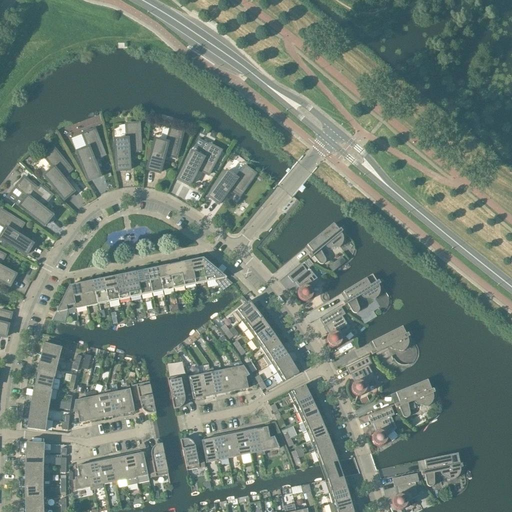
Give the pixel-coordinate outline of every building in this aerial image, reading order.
[(116,171),(129,170),(128,152),(140,151),(138,124),(125,125),(126,139),(114,140),(116,171)] [(176,158),(182,132),(170,129),(166,142),(155,139),(147,170),(159,173),(164,155),(176,158)] [(88,182),(100,177),(93,160),(104,155),(94,130),(82,134),(87,148),(76,152),(88,182)] [(208,175),(221,151),(209,145),(202,158),(192,152),(177,180),(189,186),(197,170),(208,175)] [(63,200),(73,192),(62,178),(71,170),(54,149),(44,157),(53,168),(44,176),(63,200)] [(239,196),(255,174),(244,167),(236,178),(226,171),(208,197),(218,204),(229,189),(239,196)] [(51,196),(40,187),(38,189),(23,178),(15,188),(26,197),(19,206),(44,226),(52,216),(42,208),(51,196)] [(0,239),(26,255),(32,244),(17,234),(23,224),(0,209),(0,225),(5,228),(0,236),(0,239)] [(341,233),(342,232),(340,228),(338,230),(333,224),(307,245),(312,252),(307,255),(310,258),(313,256),(318,263),(320,264),(322,264),(324,263),(325,261),(325,259),(320,250),(325,246),(326,248),(328,248),(330,248),(332,248),(333,248),(337,248),(339,247),(341,245),(343,242),(343,239),(342,236),(341,233)] [(0,281),(9,286),(15,275),(0,266),(0,263),(4,256),(0,253),(0,281)] [(195,284),(206,282),(201,259),(190,261),(195,284)] [(215,282),(222,292),(232,284),(203,259),(201,259),(206,282),(215,280),(215,282)] [(184,287),(195,284),(190,261),(180,263),(184,287)] [(311,268),(312,267),(307,261),(287,277),(293,283),(294,282),(300,288),(298,291),(297,294),(298,297),(300,300),(303,302),(306,302),(309,301),(311,299),(313,296),(312,292),(311,289),(317,280),(312,273),(309,269),(311,268)] [(173,289),(184,287),(180,263),(169,266),(173,289)] [(163,291),(173,289),(169,266),(158,268),(163,291)] [(152,293),(163,291),(158,268),(147,270),(152,293)] [(141,296),(152,293),(147,270),(136,272),(141,296)] [(130,298),(141,296),(136,272),(125,275),(130,298)] [(119,300),(130,298),(125,275),(114,277),(119,300)] [(378,285),(380,284),(378,280),(376,282),(372,275),(343,292),(347,299),(342,302),(344,306),(347,304),(351,312),(353,313),(355,313),(357,312),(359,310),(359,308),(355,299),(360,296),(362,297),(363,298),(365,299),(367,299),(369,299),(372,300),(375,299),(377,297),(379,294),(379,291),(379,288),(378,285)] [(108,302),(119,300),(114,277),(103,279),(108,302)] [(97,305),(108,302),(103,279),(92,281),(97,305)] [(86,307),(97,305),(92,281),(82,284),(86,307)] [(75,309),(86,307),(82,284),(71,286),(75,309)] [(67,311),(75,309),(71,286),(69,286),(52,321),(64,324),(67,313),(67,311)] [(241,321),(256,310),(249,301),(234,313),(241,321)] [(342,316),(345,315),(340,307),(319,320),(323,328),(325,326),(329,334),(327,336),(326,339),(326,342),(328,345),(330,347),(334,348),(337,347),(339,345),(341,343),(341,339),(341,336),(348,328),(344,320),(342,316)] [(0,336),(5,338),(11,314),(0,310),(0,336)] [(262,319),(256,310),(241,321),(247,330),(262,319)] [(262,319),(247,330),(248,331),(253,338),(269,328),(262,319)] [(224,334),(228,331),(224,325),(220,328),(224,334)] [(407,338),(409,337),(407,333),(405,334),(402,327),(371,342),(375,349),(370,352),(372,355),(389,347),(390,348),(391,350),(393,350),(395,350),(397,350),(400,352),(402,351),(405,350),(407,347),(408,344),(408,341),(407,338)] [(275,336),(274,336),(269,328),(253,338),(254,339),(250,341),(256,349),(275,336)] [(228,331),(224,334),(229,340),(233,336),(228,331)] [(275,336),(256,349),(260,347),(265,355),(281,345),(275,336)] [(237,350),(241,347),(236,341),(232,344),(237,350)] [(41,354),(59,359),(61,349),(44,343),(41,354)] [(281,345),(265,355),(266,357),(271,364),(287,354),(281,345)] [(241,347),(237,350),(241,356),(245,353),(241,347)] [(56,369),(59,359),(41,354),(40,356),(38,365),(56,369)] [(292,364),(287,355),(287,354),(271,364),(276,373),(292,364)] [(368,366),(371,364),(368,357),(345,368),(349,375),(351,374),(355,382),(352,384),(351,387),(351,390),(352,393),(354,396),(358,397),(361,396),(364,395),(366,392),(366,389),(365,386),(374,378),(370,370),(368,366)] [(248,367),(252,364),(248,358),(244,361),(248,367)] [(231,365),(237,391),(248,389),(245,378),(248,376),(249,376),(243,366),(242,366),(235,368),(234,364),(231,365)] [(252,364),(248,367),(251,373),(256,370),(252,364)] [(292,364),(276,373),(277,374),(282,383),(298,373),(292,364)] [(54,379),(56,369),(38,365),(36,375),(54,379)] [(226,393),(237,391),(231,365),(228,366),(229,369),(221,371),(226,393)] [(204,398),(215,395),(209,369),(206,370),(207,373),(199,375),(204,398)] [(226,393),(221,371),(213,372),(212,369),(209,369),(215,395),(226,393)] [(204,398),(199,375),(191,377),(191,373),(188,374),(187,374),(192,396),(193,400),(204,398)] [(167,378),(174,409),(177,408),(181,407),(183,404),(184,401),(184,397),(183,392),(189,391),(185,374),(185,375),(167,378)] [(52,389),(54,379),(36,375),(34,386),(52,389)] [(432,393),(434,393),(433,389),(431,390),(427,380),(395,393),(399,403),(394,405),(396,409),(399,407),(402,416),(403,417),(406,418),(408,417),(409,416),(410,413),(408,404),(413,401),(414,403),(416,404),(417,405),(419,405),(421,405),(424,407),(427,407),(429,405),(431,403),(433,400),(433,397),(432,393)] [(151,414),(155,413),(153,403),(154,403),(155,403),(153,395),(153,396),(152,396),(149,382),(132,386),(131,385),(134,402),(140,401),(141,406),(142,410),(145,412),(148,414),(151,414)] [(310,396),(304,385),(288,394),(293,404),(310,396)] [(50,400),(52,389),(34,386),(32,397),(50,400)] [(133,408),(134,408),(129,386),(128,386),(125,387),(126,390),(118,392),(123,414),(134,412),(133,408)] [(123,414),(118,392),(110,393),(110,390),(107,391),(112,416),(123,414)] [(101,419),(112,416),(107,391),(104,391),(104,395),(97,396),(101,419)] [(101,419),(97,396),(89,398),(88,394),(85,395),(90,421),(101,419)] [(79,423),(90,421),(85,395),(82,396),(83,399),(76,401),(76,400),(75,400),(73,412),(74,412),(77,413),(79,423)] [(310,396),(293,404),(297,413),(314,405),(310,396)] [(48,410),(50,400),(32,397),(30,407),(48,410)] [(298,424),(319,415),(314,405),(297,413),(302,422),(298,424)] [(47,420),(48,410),(30,407),(28,418),(47,420)] [(392,416),(394,415),(391,407),(367,417),(371,425),(373,424),(376,432),(373,434),(372,436),(371,440),(372,443),(375,445),(378,446),(381,446),(384,445),(386,442),(387,439),(386,436),(395,429),(392,421),(390,416),(392,416)] [(306,432),(323,425),(319,415),(298,424),(302,433),(306,432)] [(45,431),(47,420),(28,418),(27,429),(45,431)] [(310,442),(327,435),(323,425),(306,432),(310,442)] [(256,430),(261,456),(264,455),(264,452),(278,449),(279,449),(274,437),(273,437),(269,438),(267,428),(256,430)] [(258,456),(261,456),(256,430),(245,432),(250,455),(257,453),(258,456)] [(242,456),(250,455),(245,432),(234,434),(239,460),(243,460),(242,456)] [(236,461),(239,460),(234,434),(223,437),(228,459),(236,457),(236,461)] [(314,452),(331,445),(327,435),(310,442),(314,452)] [(220,461),(228,459),(223,437),(212,439),(218,465),(221,464),(220,461)] [(180,440),(186,471),(204,467),(204,468),(205,468),(201,451),(196,452),(194,446),(193,443),(191,441),(187,439),(184,439),(180,440)] [(215,465),(218,465),(212,439),(201,441),(202,445),(206,464),(214,462),(215,465)] [(25,454),(44,455),(44,444),(26,443),(25,454)] [(151,478),(168,475),(165,461),(166,461),(167,461),(165,453),(165,454),(164,454),(162,444),(158,445),(155,446),(152,449),(151,452),(151,455),(152,461),(146,462),(150,479),(151,479),(151,478)] [(335,455),(331,446),(331,445),(314,452),(317,461),(335,455)] [(149,481),(144,457),(143,457),(143,453),(131,455),(137,484),(149,481)] [(43,465),(44,455),(25,454),(25,456),(25,465),(43,465)] [(424,461),(419,462),(421,472),(420,472),(421,476),(424,475),(426,484),(427,486),(429,487),(432,487),(433,485),(434,483),(434,473),(440,472),(440,474),(442,476),(443,477),(445,477),(447,478),(448,479),(450,480),(452,480),(455,479),(458,477),(459,474),(460,471),(460,468),(462,467),(461,464),(459,464),(457,454),(424,461)] [(126,486),(137,484),(131,455),(120,458),(125,480),(126,486)] [(325,484),(343,478),(335,455),(317,461),(325,484)] [(117,482),(125,480),(120,458),(110,460),(115,486),(118,485),(117,482)] [(112,486),(115,486),(110,460),(99,462),(103,485),(111,483),(112,486)] [(96,486),(103,485),(99,462),(88,464),(93,490),(96,490),(96,486)] [(90,491),(93,490),(88,464),(77,467),(79,477),(75,478),(74,478),(74,491),(75,491),(89,488),(90,491)] [(43,476),(43,465),(25,465),(24,476),(43,476)] [(415,483),(418,482),(416,474),(392,479),(393,487),(396,487),(397,495),(394,497),(392,499),(391,502),(392,505),(394,508),(396,510),(400,510),(403,510),(405,507),(407,505),(407,501),(417,496),(415,487),(415,483)] [(43,486),(43,476),(24,476),(24,487),(43,486)] [(343,478),(325,484),(329,494),(346,488),(343,478)] [(24,497),(43,497),(43,486),(24,487),(24,488),(24,497)] [(346,488),(329,494),(332,504),(328,505),(349,499),(346,488)] [(25,508),(43,507),(43,497),(24,497),(25,508)] [(341,511),(352,509),(351,505),(349,499),(328,505),(330,511),(341,511)]
